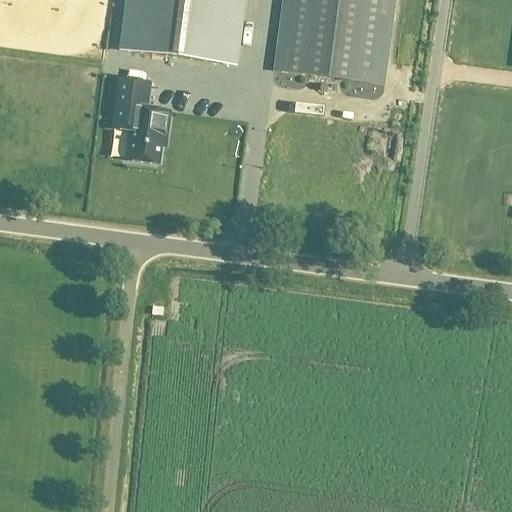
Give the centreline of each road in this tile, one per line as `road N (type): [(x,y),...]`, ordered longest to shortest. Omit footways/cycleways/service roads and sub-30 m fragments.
road 1 (tertiary): [(511,297),(131,247)]
road 2 (unclassified): [(105,511),(131,247)]
road 3 (tertiary): [(131,247),(0,229)]
